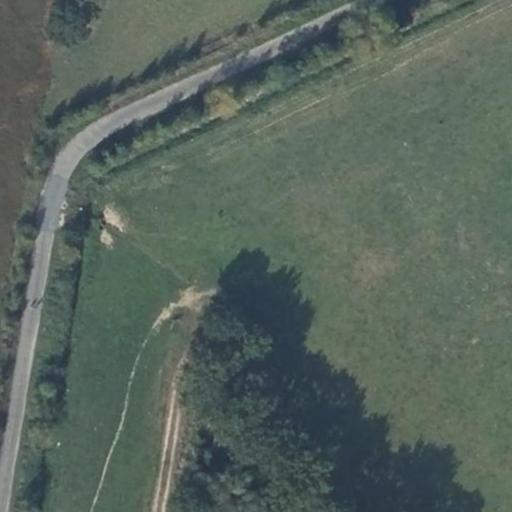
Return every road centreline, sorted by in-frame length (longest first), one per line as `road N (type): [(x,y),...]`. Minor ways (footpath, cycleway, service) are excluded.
road 1 (unclassified): [(0,508),(51,193),(68,150),(109,121),(372,0)]
road 2 (track): [(346,511),(228,341),(188,355),(159,511)]
